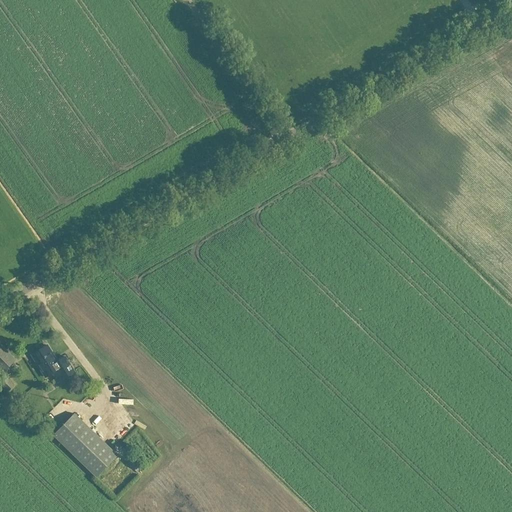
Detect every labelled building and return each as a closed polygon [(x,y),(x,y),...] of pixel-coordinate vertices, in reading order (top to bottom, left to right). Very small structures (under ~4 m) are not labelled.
[(15,361),(0,346),(0,370),(2,373),(15,361)] [(45,378),(61,369),(47,346),(31,356),(45,378)] [(13,386),(4,377),(0,380),(0,384),(7,392),(13,386)] [(117,457),(74,415),(53,436),(96,478),(117,457)] [(96,425),(101,419),(97,415),(91,422),(96,425)]
